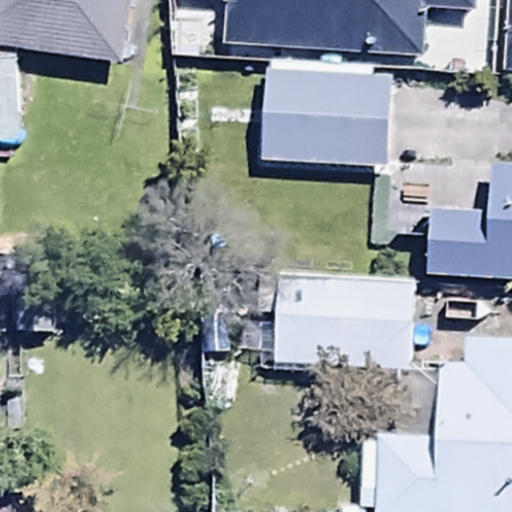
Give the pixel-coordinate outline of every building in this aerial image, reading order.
[(0,0),(0,63),(124,80),(134,0),(0,0)] [(173,0),(175,63),(278,60),(276,0),(173,0)] [(473,41),(415,44),(417,96),(475,93),(473,41)] [(265,79),(261,176),(388,182),(392,85),(265,79)] [(437,300),(511,301),(511,182),(489,182),(488,226),(439,224),(437,300)] [(272,370),(272,381),(412,386),(416,288),(279,283),(277,326),(261,325),(259,369),(272,370)] [(511,511),(511,358),(465,357),(464,378),(441,377),(438,457),(365,455),(362,511),(511,511)]
